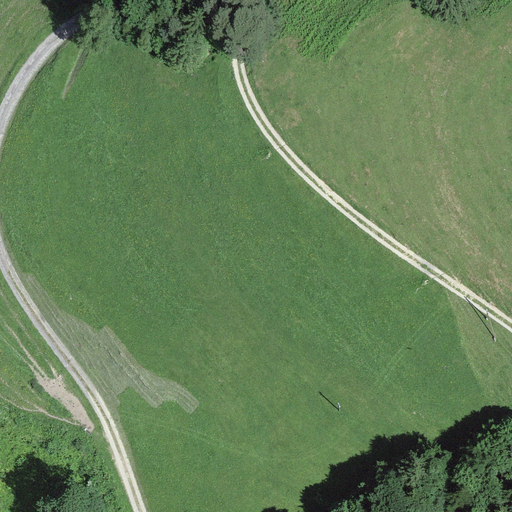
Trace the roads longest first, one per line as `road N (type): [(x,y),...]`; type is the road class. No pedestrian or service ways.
road 1 (track): [(0,248),(14,285),(103,410),(138,511)]
road 2 (track): [(112,0),(21,73),(0,120)]
